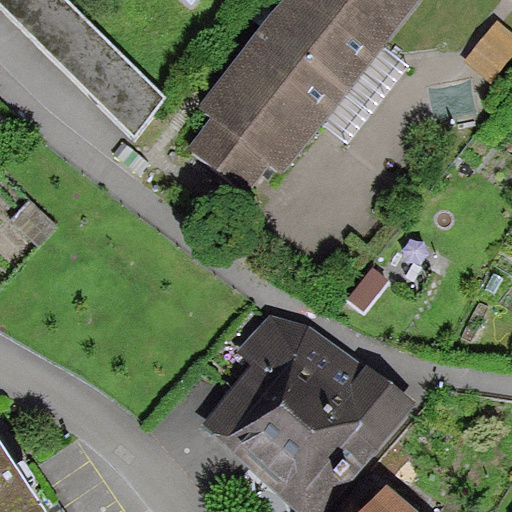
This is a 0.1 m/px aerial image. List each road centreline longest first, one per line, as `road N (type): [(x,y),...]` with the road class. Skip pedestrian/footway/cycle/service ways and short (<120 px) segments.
road 1 (residential): [(176,511),(139,460),(0,341)]
road 2 (residential): [(0,72),(119,181)]
